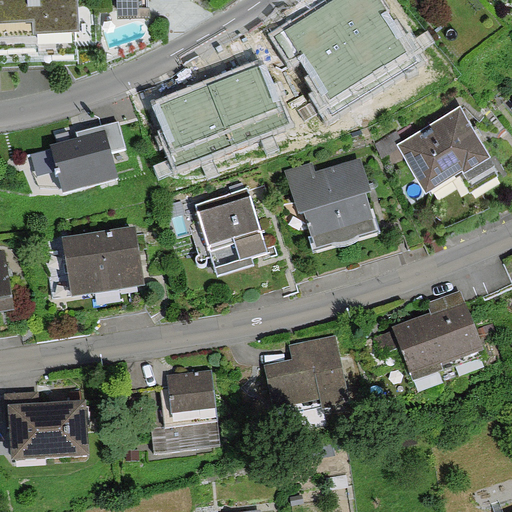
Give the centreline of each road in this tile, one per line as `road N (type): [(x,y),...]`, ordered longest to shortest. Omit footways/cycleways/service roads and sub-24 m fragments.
road 1 (residential): [(0,367),(292,317),(511,237)]
road 2 (residential): [(0,115),(70,100),(157,62),(263,0)]
